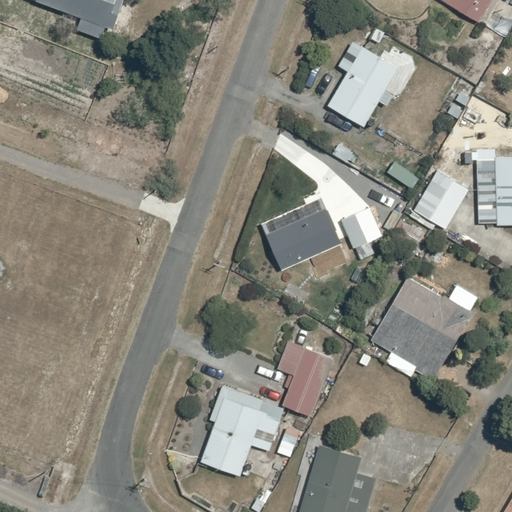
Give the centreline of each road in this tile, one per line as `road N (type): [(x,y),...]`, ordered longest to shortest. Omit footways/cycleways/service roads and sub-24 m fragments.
road 1 (residential): [(125,511),(113,483),(115,427),(271,0)]
road 2 (residential): [(442,511),(511,392)]
